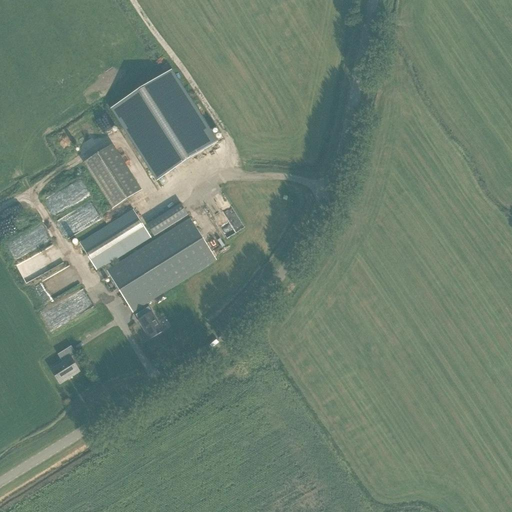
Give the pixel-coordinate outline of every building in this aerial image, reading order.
[(157,182),(218,142),(172,70),(110,109),(157,182)] [(142,190),(113,144),(83,163),(112,209),(142,190)] [(154,236),(188,215),(181,204),(147,225),(154,236)] [(0,225),(0,240),(22,228),(23,229),(30,225),(28,220),(36,216),(32,208),(26,212),(27,214),(23,216),(21,213),(13,217),(14,218),(0,225)] [(132,312),(216,261),(190,219),(112,268),(109,264),(150,238),(133,211),(80,244),(97,271),(105,266),(132,312)] [(87,228),(82,216),(74,219),(79,231),(87,228)] [(58,251),(52,255),(57,260),(62,256),(58,251)] [(150,340),(163,331),(152,313),(148,308),(138,314),(141,319),(138,321),(150,340)] [(72,377),(79,372),(71,358),(70,359),(68,356),(74,352),(71,347),(58,355),(63,363),(51,370),(60,384),(67,379),(71,376),(72,377)]
